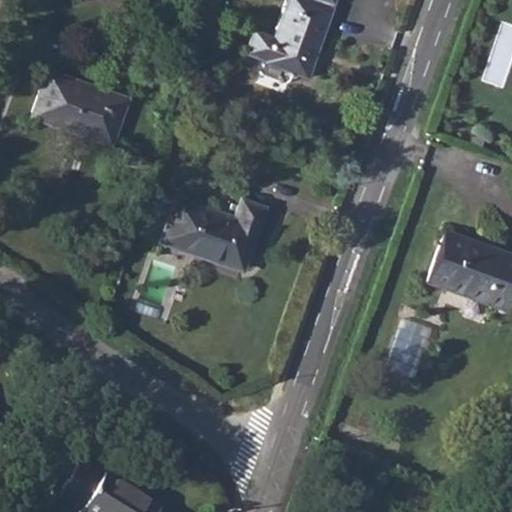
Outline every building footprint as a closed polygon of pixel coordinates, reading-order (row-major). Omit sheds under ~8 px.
[(251,27),(243,51),(292,69),(291,72),(303,76),(327,7),(306,0),(283,0),(272,35),(251,27)] [(44,70),(29,117),(52,125),(55,120),(110,139),(124,97),(44,70)] [(172,197),(158,239),(238,268),(259,206),(237,197),(234,204),(227,201),(224,209),(232,213),(230,217),(172,197)] [(437,235),(423,278),(447,287),(448,283),(504,303),(511,281),(511,256),(495,250),(493,255),(437,235)] [(76,466),(57,495),(80,510),(78,511),(156,511),(157,511),(102,477),(99,481),(76,466)]
